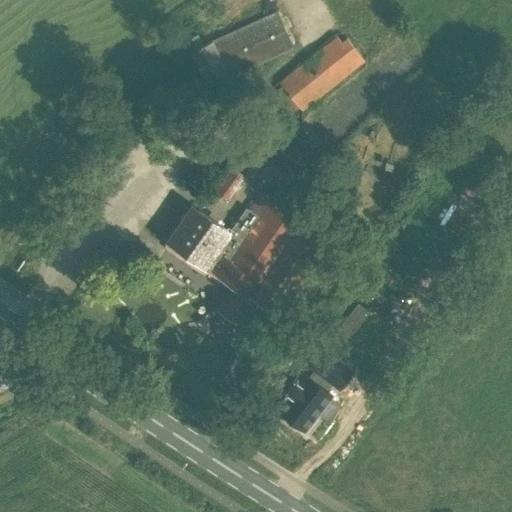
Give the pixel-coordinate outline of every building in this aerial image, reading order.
[(198,34),(185,39),(207,86),(293,46),(277,12),(204,46),(198,34)] [(282,85),(272,93),(289,114),(298,107),(301,110),(364,59),(342,31),(279,81),(282,85)] [(256,133),(216,189),(229,198),(253,164),(287,187),(302,163),(256,133)] [(280,316),(333,238),(262,189),(249,208),(246,206),(230,230),(193,204),(169,239),(233,283),(253,297),(280,316)] [(233,283),(216,307),(236,321),(253,297),(233,283)] [(328,398),(331,394),(324,390),(329,382),(337,388),(352,368),(313,340),(298,360),(313,371),(308,378),(305,376),(280,410),(306,429),(319,411),(328,418),(337,404),(328,398)]
